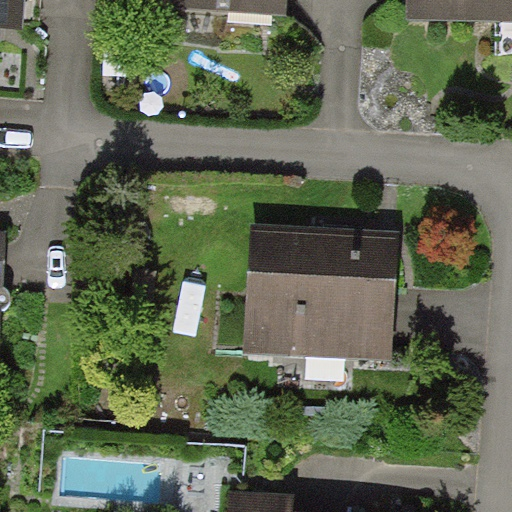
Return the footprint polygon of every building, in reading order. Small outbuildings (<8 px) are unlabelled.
[(0,0),(0,31),(8,32),(9,0),(0,0)] [(173,0),(173,6),(273,13),(273,0),(173,0)] [(511,0),(399,0),(400,17),(511,16),(511,0)] [(243,356),(382,363),(388,240),(249,234),(243,356)] [(276,511),(278,500),(227,496),(226,511),(276,511)]
